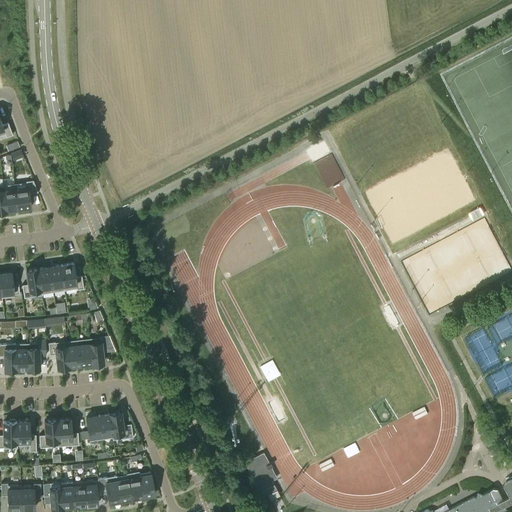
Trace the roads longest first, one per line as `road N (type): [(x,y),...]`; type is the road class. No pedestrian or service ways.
road 1 (residential): [(210,506),(96,226)]
road 2 (residential): [(0,394),(123,386),(169,497)]
road 3 (residential): [(96,226),(53,114),(44,0)]
road 4 (residential): [(0,94),(11,96),(63,232)]
